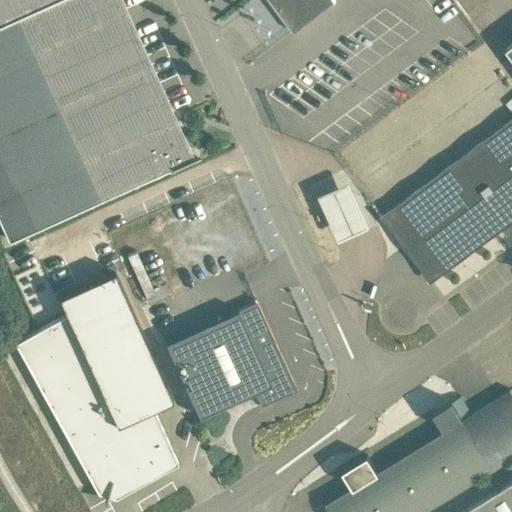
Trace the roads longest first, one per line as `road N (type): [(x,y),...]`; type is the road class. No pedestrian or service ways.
road 1 (unclassified): [(182,0),(367,397)]
road 2 (unclassified): [(367,397),(511,290)]
road 3 (unclassified): [(238,497),(367,397)]
